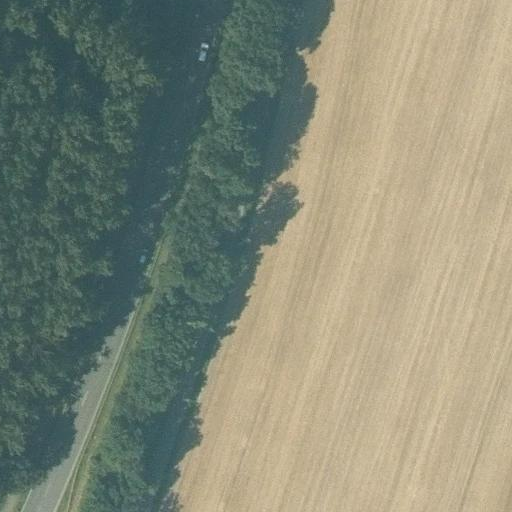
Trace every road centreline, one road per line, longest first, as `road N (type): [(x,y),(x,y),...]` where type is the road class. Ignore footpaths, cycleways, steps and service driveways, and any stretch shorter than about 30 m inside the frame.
road 1 (primary): [(211,0),(169,160),(36,511)]
road 2 (track): [(142,511),(252,187),(287,0)]
